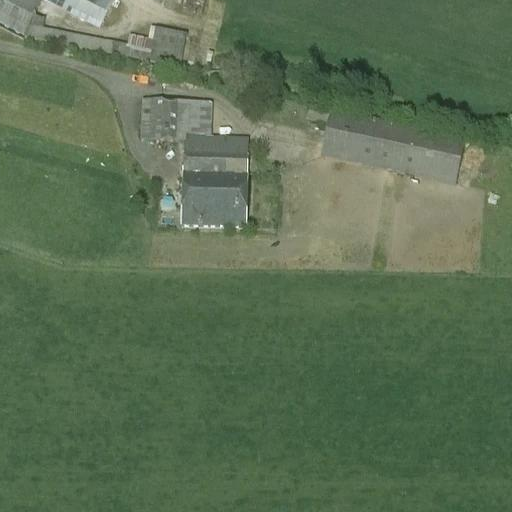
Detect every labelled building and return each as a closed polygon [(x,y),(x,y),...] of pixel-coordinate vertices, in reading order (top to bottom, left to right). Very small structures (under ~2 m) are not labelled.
[(0,0),(0,28),(23,39),(33,19),(40,5),(42,0),(0,0)] [(127,48),(125,60),(180,71),(185,37),(155,31),(152,43),(148,42),(129,37),(127,48)] [(140,105),(139,144),(173,145),(175,145),(176,106),(140,105)] [(330,112),(320,159),(388,174),(428,183),(435,185),(454,189),(455,188),(464,142),(330,112)] [(184,145),(182,229),(244,231),(247,142),(205,141),(184,140),(184,145)]
